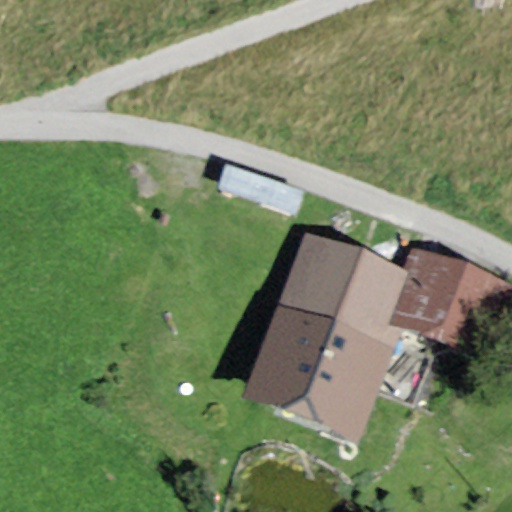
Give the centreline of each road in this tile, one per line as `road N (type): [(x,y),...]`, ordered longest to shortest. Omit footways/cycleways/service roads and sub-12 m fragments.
road 1 (unclassified): [(511,261),(304,168),(100,132),(0,132)]
road 2 (unknown): [(29,132),(104,93),(387,0)]
